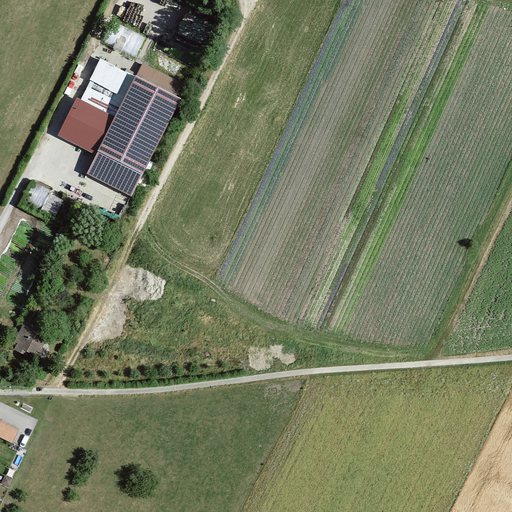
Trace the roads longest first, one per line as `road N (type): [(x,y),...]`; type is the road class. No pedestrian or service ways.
road 1 (track): [(511,355),(183,387),(33,392)]
road 2 (track): [(56,393),(255,0)]
road 3 (residential): [(0,228),(84,80)]
